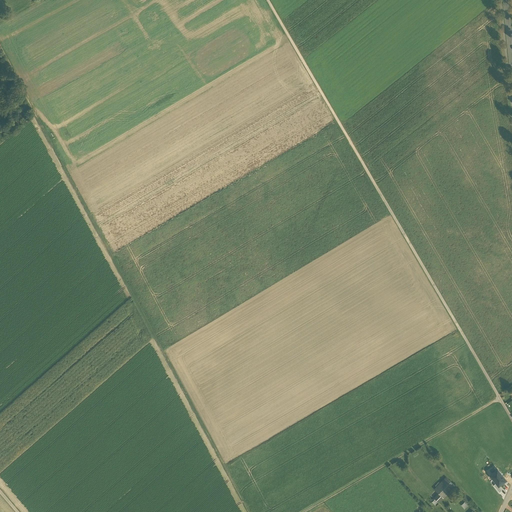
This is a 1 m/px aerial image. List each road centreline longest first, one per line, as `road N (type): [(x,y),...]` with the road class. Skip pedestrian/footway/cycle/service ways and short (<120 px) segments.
road 1 (track): [(0,44),(249,511)]
road 2 (track): [(265,0),(500,398)]
road 3 (track): [(500,398),(311,511)]
